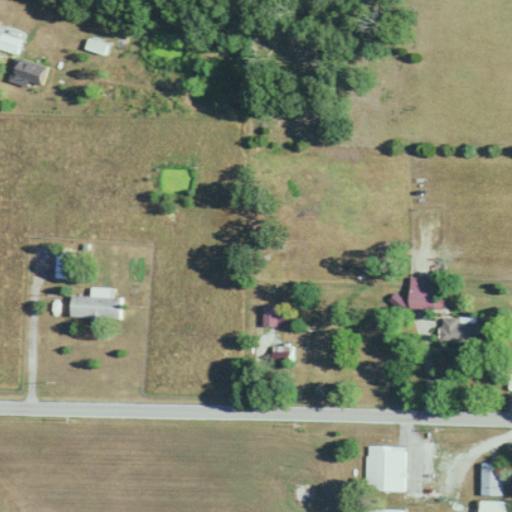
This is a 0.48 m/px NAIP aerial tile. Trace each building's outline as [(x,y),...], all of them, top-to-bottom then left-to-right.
[(0,43),(0,47),(17,54),(22,39),(4,32),(0,43)] [(54,68),(16,57),(10,76),(48,87),(54,68)] [(57,278),(75,278),(76,253),(57,252),(57,278)] [(412,308),(437,308),(437,277),(412,277),(412,308)] [(93,317),(93,323),(104,324),(104,317),(123,318),(124,297),(112,297),(113,288),(94,288),(94,296),(74,295),(73,316),(93,317)] [(279,305),(264,305),(264,326),(279,326),(279,305)] [(440,341),(491,341),(491,320),(440,320),(440,341)] [(293,346),(274,346),(273,362),(293,363),(293,346)] [(405,491),(406,446),(366,446),(366,491),(405,491)] [(480,497),(502,497),(502,463),(480,463),(480,497)]
